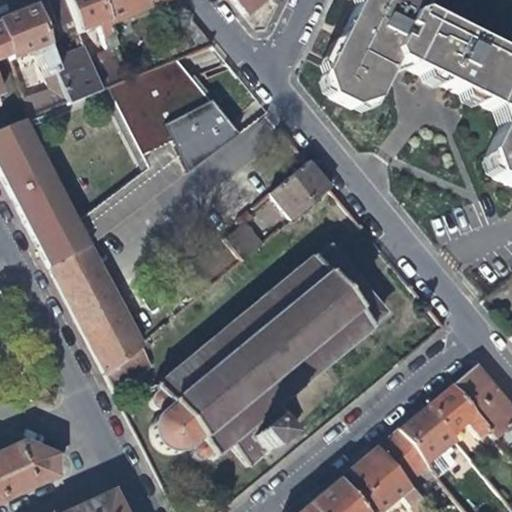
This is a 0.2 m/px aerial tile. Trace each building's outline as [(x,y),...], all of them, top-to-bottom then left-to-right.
[(76,37),(76,36),(62,0),(54,0),(51,2),(38,7),(42,17),(54,45),(76,37)] [(96,92),(126,81),(107,26),(97,0),(62,0),(76,36),(94,29),(104,56),(86,62),(96,92)] [(97,0),(107,26),(170,0),(97,0)] [(227,0),(243,19),(266,0),(227,0)] [(359,0),(358,2),(322,73),(332,97),(354,108),(377,101),(386,82),(396,62),(418,72),(493,108),(507,114),(488,152),(495,178),(511,185),(511,57),(419,13),(425,0),(359,0)] [(35,20),(42,17),(38,7),(31,10),(35,20)] [(44,91),(41,92),(48,111),(64,105),(50,63),(35,20),(31,10),(12,18),(0,22),(0,41),(6,60),(7,61),(26,54),(33,59),(44,91)] [(157,31),(170,63),(173,62),(209,47),(186,19),(157,31)] [(81,50),(50,63),(64,105),(64,106),(77,100),(85,97),(96,92),(86,62),(81,50)] [(187,79),(173,62),(170,63),(144,73),(158,91),(187,79)] [(144,73),(126,81),(96,92),(85,97),(146,171),(139,176),(74,225),(85,248),(209,155),(202,145),(225,126),(188,81),(187,79),(158,91),(144,73)] [(193,77),(188,81),(225,126),(230,122),(193,77)] [(27,120),(48,111),(41,92),(21,101),(23,107),(27,120)] [(146,171),(85,97),(77,100),(139,176),(146,171)] [(23,107),(0,116),(0,132),(21,124),(28,121),(27,120),(23,107)] [(74,225),(21,124),(0,132),(0,180),(46,269),(85,248),(74,225)] [(234,136),(225,126),(202,145),(209,155),(234,136)] [(289,223),(328,191),(304,162),(265,194),(289,223)] [(245,212),(223,230),(229,238),(243,227),(251,221),(245,212)] [(260,247),(243,227),(229,238),(222,244),(238,262),(239,264),(260,247)] [(222,244),(229,238),(223,230),(215,235),(222,244)] [(137,348),(85,248),(46,269),(103,377),(136,349),(137,348)] [(156,389),(150,395),(152,396),(151,397),(150,398),(149,398),(149,399),(149,400),(148,400),(148,401),(148,402),(147,402),(148,403),(147,403),(148,404),(148,405),(148,406),(149,407),(150,408),(150,409),(151,410),(152,410),(152,411),(153,411),(154,412),(155,412),(156,412),(156,413),(157,413),(158,413),(159,413),(160,412),(161,412),(162,412),(162,411),(163,411),(163,410),(165,413),(164,413),(163,413),(162,414),(161,414),(160,414),(159,415),(159,416),(158,416),(157,417),(156,418),(155,418),(155,419),(154,420),(154,421),(153,423),(152,424),(152,425),(152,426),(152,427),(151,428),(151,429),(151,430),(151,431),(151,432),(151,434),(151,435),(152,437),(152,438),(153,439),(153,440),(153,441),(154,442),(154,443),(155,444),(156,445),(157,446),(157,447),(158,448),(159,449),(160,449),(161,450),(162,450),(163,451),(164,452),(165,452),(166,453),(167,453),(169,453),(170,453),(171,453),(172,454),(173,454),(174,454),(176,453),(177,453),(178,453),(179,453),(180,453),(181,452),(182,452),(183,451),(184,450),(185,449),(187,448),(188,447),(189,446),(190,445),(191,444),(194,447),(193,447),(193,448),(192,448),(192,449),(191,450),(191,451),(191,452),(190,452),(190,453),(190,454),(190,455),(191,455),(191,456),(191,457),(191,458),(192,458),(192,459),(193,459),(193,460),(194,460),(194,461),(195,461),(195,462),(196,462),(196,463),(197,463),(198,463),(199,463),(200,463),(201,463),(202,463),(203,463),(203,462),(204,462),(205,462),(211,456),(225,445),(244,467),(261,454),(262,456),(264,454),(263,452),(275,442),(277,444),(280,442),(278,440),(292,428),(273,406),(288,393),(291,395),(293,394),(291,391),(305,379),(307,382),(309,380),(307,377),(320,367),(322,369),(325,367),(323,365),(336,354),(338,356),(340,355),(338,352),(351,342),(353,344),(356,342),(354,340),(363,331),(366,334),(369,331),(364,326),(378,313),(326,252),(312,264),(307,258),(304,261),(306,264),(294,274),(292,271),(289,273),(292,276),(279,287),(276,284),(274,286),(276,289),(264,299),(261,297),(259,299),(261,302),(248,312),(246,309),(243,312),(246,315),(234,324),(232,321),(229,323),(232,326),(218,338),(216,335),(213,337),(215,340),(203,350),(201,347),(198,350),(200,353),(188,362),(186,360),(184,362),(186,364),(171,377),(169,374),(167,376),(169,379),(156,389)] [(147,368),(136,349),(103,377),(113,397),(147,368)] [(511,444),(511,417),(472,369),(463,377),(448,389),(486,435),(490,441),(492,444),(501,454),(511,444)] [(461,427),(475,444),(486,435),(448,389),(439,396),(423,409),(447,438),(461,427)] [(434,481),(439,477),(429,465),(452,445),(447,438),(423,409),(414,417),(394,433),(424,469),(430,476),(434,481)] [(407,495),(413,490),(407,483),(424,469),(394,433),(387,440),(372,452),(407,495)] [(490,441),(486,435),(475,444),(481,452),(492,444),(490,441)] [(0,502),(48,481),(50,459),(17,446),(0,453),(0,502)] [(404,509),(407,507),(413,502),(407,495),(372,452),(352,468),(333,484),(357,511),(376,511),(395,497),(404,509)] [(214,459),(211,456),(205,462),(208,464),(210,462),(212,465),(214,463),(212,460),(214,459)] [(413,490),(430,476),(424,469),(407,483),(413,490)] [(447,487),(439,477),(434,481),(442,491),(447,487)] [(357,511),(333,484),(322,493),(303,509),(305,511),(357,511)] [(422,502),(413,490),(407,495),(413,502),(416,506),(422,502)] [(115,511),(110,502),(102,500),(75,511),(115,511)] [(417,511),(419,510),(416,506),(413,502),(407,507),(410,511),(417,511)]
